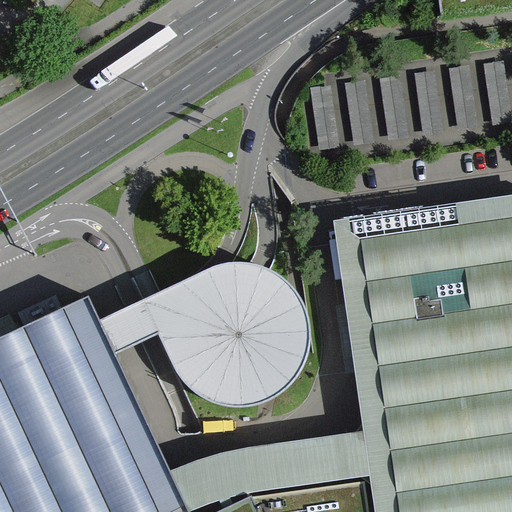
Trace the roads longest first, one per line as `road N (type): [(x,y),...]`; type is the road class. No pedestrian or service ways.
road 1 (primary): [(0,206),(317,0)]
road 2 (primary): [(236,0),(0,154)]
